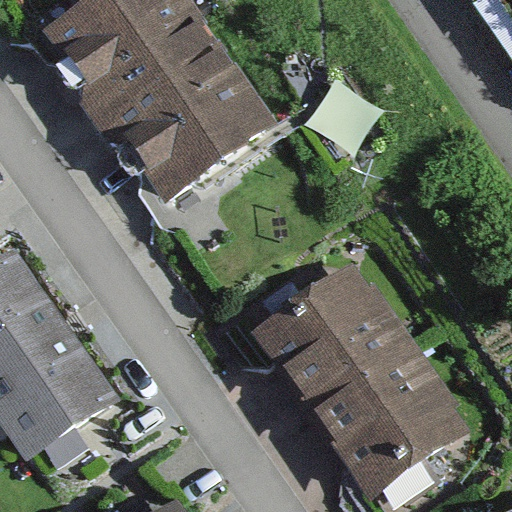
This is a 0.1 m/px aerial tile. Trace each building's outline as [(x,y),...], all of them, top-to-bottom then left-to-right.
[(188,0),(126,0),(64,46),(123,126),(226,52),(188,0)] [(511,0),(496,0),(511,22),(511,0)] [(274,118),(226,52),(123,126),(171,192),(230,149),(274,118)] [(340,88),(312,135),(359,164),(388,116),(340,88)] [(27,263),(0,283),(0,391),(79,336),(27,263)] [(358,278),(268,347),(323,420),(415,348),(358,278)] [(128,413),(79,336),(0,391),(0,402),(42,466),(128,413)] [(415,348),(323,420),(388,503),(480,431),(415,348)]
